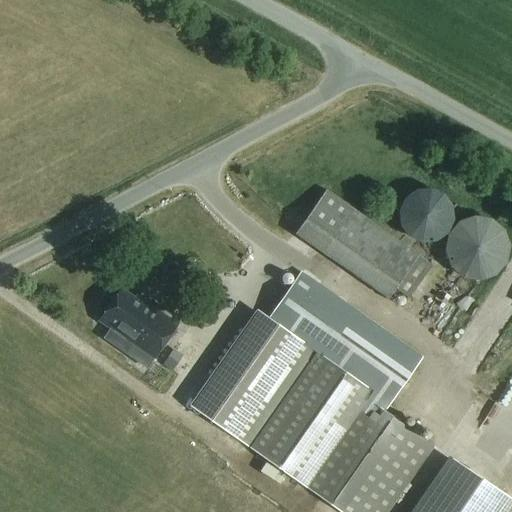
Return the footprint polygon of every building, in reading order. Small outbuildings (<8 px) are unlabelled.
[(404,199),(399,212),(400,226),(409,238),(422,244),(436,243),(448,234),(454,221),(452,207),(444,195),(430,189),(416,191),(404,199)] [(327,191),(295,235),(388,300),(419,256),(327,191)] [(201,418),(335,511),(388,511),(433,449),(381,414),(423,358),(303,274),(267,319),(201,418)] [(104,335),(125,350),(132,340),(154,355),(174,325),(162,317),(164,314),(141,299),(140,301),(119,288),(99,317),(111,325),(104,335)] [(173,350),(163,366),(172,372),(182,356),(173,350)] [(510,476),(511,472),(511,396),(506,394),(475,460),(510,476)] [(427,511),(461,511),(439,496),(427,511)]
